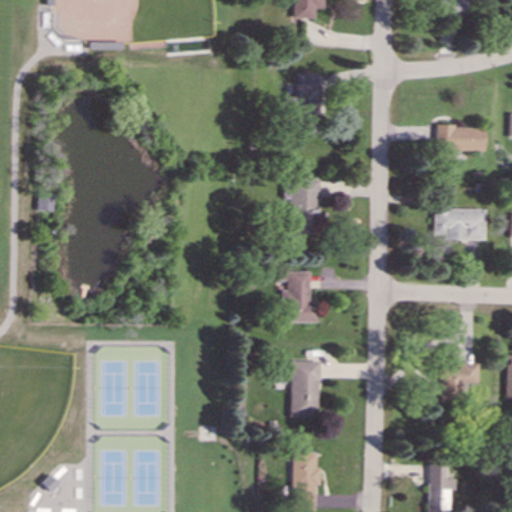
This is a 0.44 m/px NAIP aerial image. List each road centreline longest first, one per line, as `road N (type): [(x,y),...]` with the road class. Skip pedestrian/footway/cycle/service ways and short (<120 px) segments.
road 1 (residential): [(371,511),(383,0)]
road 2 (residential): [(511,298),(377,294)]
road 3 (residential): [(511,54),(460,68),(383,73)]
